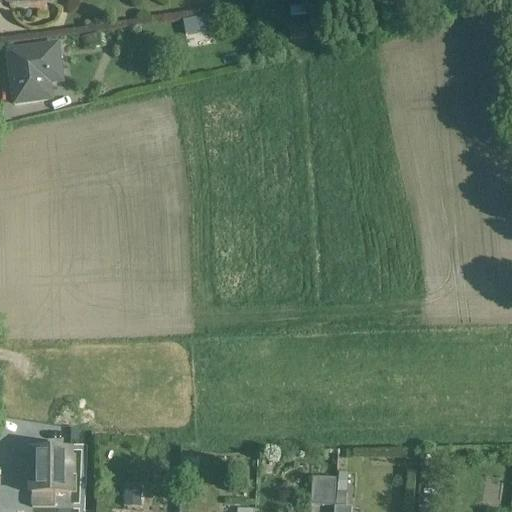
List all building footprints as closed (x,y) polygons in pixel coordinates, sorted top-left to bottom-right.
[(184,19),(185,44),(212,43),(211,17),(184,19)] [(105,35),(80,39),(82,50),(107,47),(105,35)] [(57,46),(7,52),(14,106),(52,101),(50,84),(62,83),(60,72),(61,72),(57,46)] [(71,451),(32,451),(32,495),(54,496),(70,496),(70,479),(74,479),(74,460),(71,460),(71,451)] [(336,504),(346,504),(347,473),(337,472),(336,504)] [(336,481),(312,479),(311,507),(335,509),(336,481)] [(54,496),(32,496),(32,508),(54,509),(54,496)]
